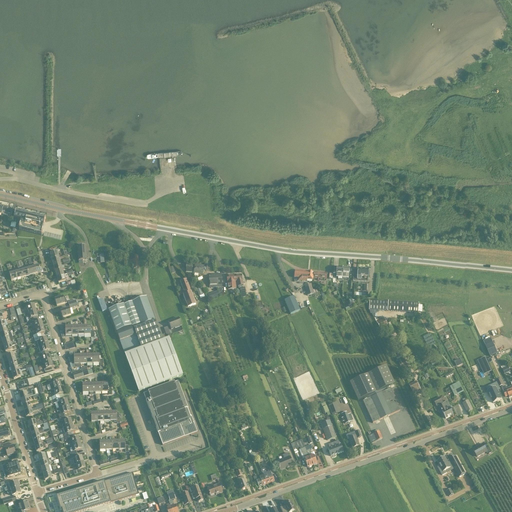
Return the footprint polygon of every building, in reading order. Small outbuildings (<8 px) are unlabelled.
[(3,208),(2,215),(7,216),(8,215),(11,216),(12,210),(3,208)] [(45,221),(46,218),(45,217),(45,218),(44,217),(43,217),(41,217),(35,215),(34,215),(33,215),(28,213),(27,213),(20,211),(16,211),(16,210),(14,218),(21,220),(20,225),(19,230),(41,236),(43,230),(42,230),(44,225),(44,223),(45,221)] [(87,264),(86,246),(77,247),(78,261),(82,261),(83,264),(87,264)] [(133,258),(127,259),(128,267),(135,266),(136,274),(139,273),(138,256),(133,257),(133,258)] [(55,271),(62,269),(60,263),(53,265),(55,271)] [(35,274),(41,273),(39,265),(32,267),(35,274)] [(203,275),(204,266),(195,265),(194,273),(203,275)] [(29,276),(35,274),(32,267),(27,269),(29,276)] [(342,274),(342,268),(336,268),(333,268),(333,275),(336,275),(336,277),(336,278),(342,278),(342,274)] [(349,274),(349,273),(351,273),(351,272),(352,272),(352,269),(349,269),(342,268),(342,274),(342,278),(348,278),(348,274),(349,274)] [(55,271),(57,278),(64,275),(62,269),(55,271)] [(368,277),(368,269),(363,269),(360,269),(357,269),(353,269),(352,281),(367,282),(368,277)] [(17,280),(23,278),(21,271),(15,272),(17,280)] [(306,280),(307,272),(297,271),(295,271),(295,272),(294,278),(294,282),(303,283),(303,282),(306,282),(306,280)] [(11,281),(17,280),(15,272),(9,274),(11,281)] [(72,273),(67,275),(64,275),(57,278),(58,284),(66,281),(65,278),(68,277),(67,277),(73,275),(72,273)] [(313,273),(313,279),(318,279),(318,281),(326,282),(327,274),(313,273)] [(242,275),(234,276),(235,282),(235,283),(235,282),(237,281),(238,286),(239,290),(240,290),(241,294),(246,293),(244,288),(243,288),(242,286),(243,285),(242,283),(242,275)] [(236,289),(235,283),(235,282),(234,276),(227,276),(228,281),(228,290),(236,289)] [(181,296),(183,295),(191,292),(186,280),(180,282),(183,290),(179,291),(180,294),(181,296)] [(312,286),(311,283),(304,285),(307,296),(313,294),(312,290),(311,286),(312,286)] [(195,305),(191,292),(183,295),(186,303),(188,308),(195,305)] [(56,307),(66,304),(64,297),(54,300),(56,307)] [(146,297),(108,311),(113,327),(114,327),(120,341),(135,336),(132,329),(133,329),(141,349),(125,355),(139,393),(182,376),(169,339),(162,341),(155,321),(146,297)] [(294,297),(284,301),(290,315),(300,311),(294,297)] [(369,311),(388,311),(417,313),(418,303),(388,301),(370,301),(369,311)] [(29,313),(36,311),(34,305),(27,307),(28,313),(29,313)] [(69,309),(61,312),(63,318),(71,316),(69,309)] [(30,319),(28,320),(27,321),(28,323),(29,323),(36,321),(35,318),(37,318),(36,311),(29,313),(28,313),(26,314),(27,317),(29,316),(30,319)] [(171,321),(168,322),(171,330),(175,328),(175,329),(181,327),(178,319),(172,321),(171,321)] [(379,329),(387,325),(384,319),(376,323),(378,327),(379,329)] [(35,329),(43,327),(41,321),(37,322),(36,321),(29,323),(29,325),(34,323),(35,329)] [(91,332),(91,331),(90,326),(84,326),(84,335),(85,338),(91,338),(94,338),(94,332),(91,332)] [(34,340),(41,337),(40,334),(44,333),(43,327),(35,329),(37,335),(33,337),(34,340)] [(65,336),(72,336),(71,327),(65,327),(65,332),(62,332),(63,338),(66,338),(65,336)] [(0,335),(2,341),(12,337),(11,334),(10,333),(9,332),(0,334),(0,335)] [(431,347),(436,344),(430,332),(425,335),(431,347)] [(3,346),(13,343),(12,342),(13,341),(12,337),(2,341),(3,346)] [(38,348),(48,345),(46,339),(42,340),(41,337),(34,340),(35,342),(36,342),(38,348)] [(491,338),(483,342),(485,347),(493,343),(491,338)] [(13,343),(3,346),(5,352),(12,350),(11,347),(16,346),(15,343),(13,343)] [(490,357),(497,354),(493,343),(485,347),(490,357)] [(38,348),(40,354),(38,354),(39,356),(46,354),(46,352),(50,351),(48,345),(38,348)] [(8,362),(15,360),(13,354),(6,356),(8,362)] [(44,364),(51,362),(49,356),(47,357),(46,354),(39,356),(39,359),(42,358),(44,364)] [(93,355),(93,364),(99,364),(100,367),(103,367),(102,360),(99,360),(99,354),(93,355)] [(501,370),(496,356),(492,357),(498,372),(501,370)] [(10,368),(17,366),(15,360),(8,362),(10,368)] [(492,371),(487,361),(487,360),(479,364),(484,375),(491,372),(492,372),(492,371)] [(51,362),(44,364),(45,370),(44,370),(45,373),(52,371),(51,368),(52,368),(51,362)] [(12,374),(19,372),(17,366),(10,368),(12,374)] [(350,383),(358,401),(362,399),(372,423),(399,411),(388,387),(394,385),(386,367),(350,383)] [(505,375),(510,372),(508,367),(502,369),(505,375)] [(13,380),(21,378),(19,372),(12,374),(13,380)] [(49,385),(51,391),(54,390),(61,388),(59,382),(59,383),(58,380),(53,381),(54,384),(49,385)] [(162,446),(197,433),(191,417),(190,417),(187,409),(188,408),(178,381),(143,394),(153,421),(152,421),(154,428),(156,428),(162,446)] [(417,381),(409,385),(414,395),(422,392),(417,381)] [(101,383),(102,392),(108,392),(108,395),(111,395),(111,388),(108,389),(108,383),(101,383)] [(455,397),(464,392),(459,383),(450,387),(455,397)] [(488,391),(486,392),(489,397),(490,396),(493,403),(501,400),(497,391),(500,389),(497,383),(492,385),(494,388),(488,391)] [(511,397),(511,390),(511,387),(508,388),(507,386),(502,388),(504,394),(508,393),(510,398),(511,397)] [(54,390),(56,396),(51,398),(52,401),(60,399),(59,396),(63,394),(61,388),(54,390)] [(28,398),(33,397),(38,395),(36,389),(31,391),(32,395),(27,396),(26,392),(19,394),(21,400),(28,398)] [(439,405),(440,407),(446,419),(453,415),(447,402),(443,403),(442,402),(440,398),(433,401),(436,407),(439,405)] [(61,402),(60,399),(52,401),(53,404),(57,403),(59,409),(69,406),(67,400),(61,402)] [(467,413),(473,410),(468,401),(463,404),(467,413)] [(336,403),(329,406),(332,416),(339,413),(336,403)] [(65,414),(70,412),(69,406),(59,409),(56,410),(57,413),(60,412),(61,415),(54,417),(55,421),(56,420),(66,417),(65,414)] [(42,407),(36,408),(31,410),(24,412),(26,418),(33,416),(32,413),(37,411),(42,409),(42,407)] [(116,412),(110,412),(110,421),(114,421),(114,422),(114,423),(117,423),(117,424),(120,424),(120,417),(119,417),(119,415),(119,414),(118,413),(117,412),(116,412)] [(346,413),(342,415),(343,417),(345,424),(353,421),(350,414),(347,415),(346,413)] [(63,429),(68,427),(72,426),(70,419),(67,420),(66,417),(56,420),(56,421),(58,423),(59,422),(59,423),(63,422),(64,425),(62,426),(63,429)] [(329,420),(321,424),(327,441),(336,437),(329,420)] [(29,429),(36,427),(35,421),(27,423),(29,429)] [(72,426),(68,427),(63,429),(64,435),(60,436),(60,439),(64,438),(71,436),(70,433),(74,432),(72,426)] [(36,427),(29,429),(31,435),(49,429),(48,427),(42,428),(37,430),(36,427)] [(0,439),(9,437),(9,436),(10,435),(9,432),(8,432),(8,431),(5,432),(5,429),(0,430),(0,439)] [(31,435),(33,441),(40,439),(39,435),(44,434),(44,433),(49,432),(49,429),(31,435)] [(371,444),(382,439),(379,432),(368,437),(370,443),(371,444)] [(69,440),(71,446),(80,444),(78,438),(72,439),(71,436),(64,438),(65,442),(69,440)] [(352,449),(359,446),(355,437),(349,439),(352,449)] [(35,447),(44,444),(42,444),(40,439),(33,441),(35,447)] [(125,440),(118,441),(119,450),(125,449),(125,453),(128,452),(128,446),(125,446),(125,440)] [(312,466),(306,451),(305,448),(302,440),(294,443),(296,449),(300,448),(301,450),(304,459),(308,468),(312,466)] [(335,455),(343,452),(340,445),(338,441),(334,443),(335,446),(328,449),(331,457),(332,457),(334,456),(335,455)] [(4,458),(7,457),(11,456),(14,455),(15,455),(13,447),(9,448),(8,444),(3,445),(2,443),(0,443),(0,452),(1,452),(2,454),(3,454),(4,458)] [(44,444),(35,447),(36,452),(43,450),(45,449),(44,444)] [(69,457),(77,455),(76,451),(81,450),(80,444),(71,446),(72,452),(68,454),(69,457)] [(483,444),(473,450),(477,457),(487,451),(488,454),(492,453),(489,447),(486,449),(483,444)] [(306,451),(312,466),(317,464),(313,455),(312,456),(309,450),(312,449),(311,446),(306,448),(307,451),(306,451)] [(284,460),(277,463),(280,470),(286,467),(287,468),(293,466),(288,454),(283,456),(284,460)] [(76,465),(83,463),(82,457),(78,458),(77,455),(69,457),(70,460),(73,460),(74,465),(76,465)] [(445,457),(437,461),(440,465),(437,467),(442,476),(447,473),(446,471),(453,467),(459,478),(465,474),(456,457),(449,460),(450,462),(448,463),(445,457)] [(39,463),(41,469),(48,466),(50,465),(49,459),(46,460),(39,463)] [(1,466),(3,472),(19,468),(18,463),(17,464),(16,461),(1,466)] [(76,471),(73,472),(74,475),(82,473),(81,470),(85,469),(83,463),(76,465),(78,471),(76,471)] [(43,475),(50,473),(48,466),(41,469),(43,475)] [(271,475),(268,466),(260,469),(262,473),(261,473),(266,485),(274,482),(272,475),(271,475)] [(20,472),(19,468),(3,472),(5,478),(3,479),(4,480),(7,479),(7,478),(20,474),(19,472),(20,472)] [(50,473),(43,475),(45,481),(52,479),(50,473)] [(139,495),(132,473),(129,474),(129,475),(121,477),(120,477),(94,485),(58,496),(56,497),(60,510),(62,510),(62,511),(82,511),(86,511),(104,505),(105,505),(136,496),(139,495)] [(260,480),(259,478),(258,476),(253,478),(256,485),(257,484),(259,488),(262,486),(260,480)] [(243,477),(238,479),(239,482),(242,490),(247,488),(244,480),(243,477)] [(9,488),(7,488),(8,491),(10,490),(10,491),(19,488),(17,482),(8,485),(9,488)] [(219,484),(207,489),(210,496),(216,494),(216,495),(223,493),(219,484)] [(198,486),(190,489),(193,499),(195,498),(196,499),(197,499),(199,502),(203,501),(200,492),(198,486)] [(10,490),(8,491),(7,491),(7,494),(11,493),(12,497),(21,494),(19,488),(10,491),(10,490)] [(185,505),(191,503),(187,493),(182,495),(185,505)] [(4,505),(16,501),(15,497),(2,501),(4,505)] [(285,506),(280,508),(282,511),(287,511),(288,511),(287,511),(291,511),(295,510),(291,502),(290,502),(289,501),(285,503),(286,504),(284,504),(285,506)] [(24,511),(29,510),(27,502),(18,505),(20,511),(24,511)]
